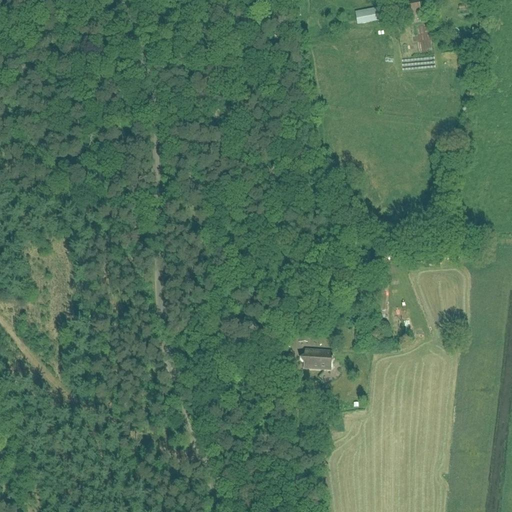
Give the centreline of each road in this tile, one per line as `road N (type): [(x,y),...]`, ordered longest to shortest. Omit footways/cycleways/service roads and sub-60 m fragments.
road 1 (unclassified): [(223,511),(161,331),(156,141),(121,0)]
road 2 (track): [(206,468),(58,388),(0,320)]
